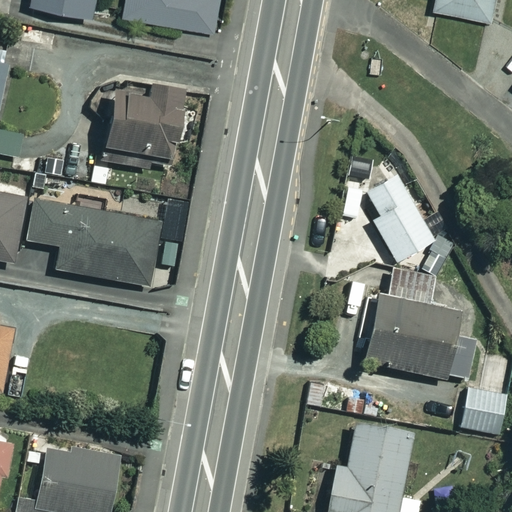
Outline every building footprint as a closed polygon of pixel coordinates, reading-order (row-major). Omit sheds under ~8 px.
[(122,0),(120,11),(211,28),(215,0),(122,0)] [(490,0),(431,0),(430,4),(487,16),(490,0)] [(115,187),(118,165),(158,170),(156,184),(169,186),(183,87),(147,82),(145,93),(111,88),(98,185),(115,187)] [(0,151),(14,155),(20,131),(0,126),(0,151)] [(429,236),(390,170),(352,192),(391,258),(429,236)] [(25,195),(0,190),(0,258),(13,261),(25,195)] [(156,219),(29,195),(22,235),(55,241),(50,265),(144,283),(156,219)] [(183,203),(166,200),(159,237),(176,240),(183,203)] [(456,306),(374,291),(362,360),(467,378),(474,338),(451,334),(456,306)] [(508,395),(469,387),(461,427),(500,435),(508,395)] [(407,431),(350,420),(341,464),(329,462),(319,511),(416,511),(419,500),(394,495),(407,431)] [(0,472),(4,474),(10,439),(0,436),(0,472)] [(106,511),(116,458),(45,446),(34,509),(50,511),(106,511)]
